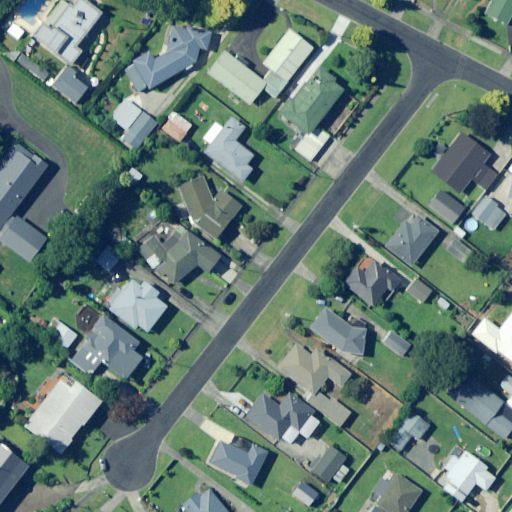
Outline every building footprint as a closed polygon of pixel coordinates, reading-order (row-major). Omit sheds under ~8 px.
[(78,0),(72,8),(61,0),(58,0),(31,37),(68,65),(78,52),(73,48),(99,13),(80,0),(78,0)] [(511,0),(492,0),(486,13),(510,25),(511,20),(511,0)] [(139,98),(201,59),(197,52),(219,39),(201,11),(118,64),(139,98)] [(287,80),(312,48),(288,29),(261,64),(268,69),(261,80),(224,52),(207,73),(248,105),(261,89),(275,98),(286,81),(287,80)] [(89,87),(66,70),(53,86),(76,104),(89,87)] [(313,127),(343,89),(319,70),(305,87),(303,85),(291,100),(289,99),(277,114),(302,133),(291,147),(309,162),(328,138),(314,128),(313,127)] [(157,122),(144,112),(122,140),(136,150),(157,122)] [(189,126),(172,113),(160,129),(178,142),(189,126)] [(244,127),(231,118),(222,129),(214,122),(202,139),(210,145),(203,153),(240,181),(249,170),(244,165),(251,156),(233,141),(244,127)] [(489,155),(460,134),(432,174),(446,183),(461,194),(471,181),(485,190),(496,174),(482,164),(489,155)] [(11,214),(46,165),(14,141),(0,159),(0,234),(1,235),(0,236),(0,243),(27,263),(45,239),(15,217),(11,214)] [(241,206),(219,188),(210,198),(202,177),(176,187),(190,223),(212,241),(241,206)] [(465,208),(441,191),(430,206),(454,223),(465,208)] [(499,205),(486,195),(471,216),(484,226),(499,205)] [(437,232),(416,215),(409,225),(403,220),(383,247),(409,267),(437,232)] [(134,244),(159,278),(163,275),(171,286),(197,267),(205,273),(220,256),(180,224),(172,234),(164,222),(134,244)] [(133,244),(122,237),(117,245),(127,252),(133,244)] [(474,251),(456,238),(446,251),(464,264),(474,251)] [(121,256),(107,246),(95,262),(108,272),(121,256)] [(399,279),(367,253),(357,266),(342,283),(371,307),(387,288),(390,290),(399,279)] [(433,291),(417,278),(408,289),(424,302),(433,291)] [(139,287),(130,280),(107,309),(134,330),(137,326),(145,333),(166,306),(158,300),(160,297),(143,283),(139,287)] [(347,323),(324,305),(307,327),(343,354),(361,355),(363,324),(347,323)] [(484,319),(473,333),(511,363),(511,314),(499,330),(484,319)] [(138,343),(102,315),(85,337),(88,339),(70,362),(89,376),(100,362),(124,380),(141,358),(132,351),(138,343)] [(75,335),(52,318),(41,334),(64,351),(75,335)] [(411,345),(392,331),(383,342),(403,357),(411,345)] [(295,344),(276,368),(310,394),(305,401),(338,426),(349,412),(318,388),(327,377),(340,387),(349,375),(313,347),(308,354),(295,344)] [(100,402),(64,374),(23,426),(59,455),(100,402)] [(511,392),(511,379),(506,374),(495,386),(508,397),(511,392)] [(504,404),(475,381),(456,404),(503,440),(511,428),(511,423),(497,412),(504,404)] [(313,412),(286,393),(277,406),(261,394),(244,417),(278,442),(289,427),(297,433),(313,412)] [(412,411),(387,441),(399,452),(412,436),(417,440),(429,425),(412,411)] [(246,455),(219,441),(208,463),(234,477),(233,479),(249,487),(267,452),(251,444),(246,455)] [(0,501),(27,466),(0,445),(0,501)] [(346,458),(330,446),(312,472),(327,484),(346,458)] [(440,468),(445,472),(435,484),(458,503),(473,484),(481,491),(494,475),(463,450),(455,461),(450,457),(440,468)] [(378,503),(377,505),(385,511),(405,511),(423,489),(401,472),(393,482),(384,475),(375,487),(385,495),(378,503)] [(318,493),(303,482),(294,495),(309,506),(318,493)] [(225,511),(208,490),(199,498),(195,493),(180,505),(185,511),(225,511)]
